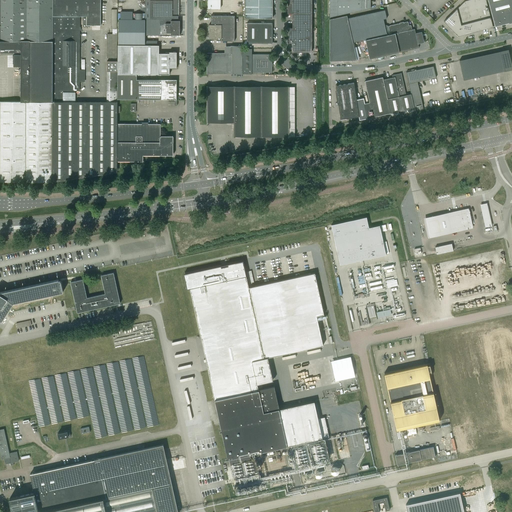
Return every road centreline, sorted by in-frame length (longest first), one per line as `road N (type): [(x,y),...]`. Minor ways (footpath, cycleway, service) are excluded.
road 1 (secondary): [(204,201),(492,140)]
road 2 (secondary): [(488,124),(205,183)]
road 3 (unclassified): [(182,430),(156,316),(146,310),(0,342)]
road 4 (unclassified): [(448,45),(364,67),(294,67),(280,49),(280,0)]
road 5 (secondary): [(0,224),(204,201)]
road 6 (secondary): [(197,184),(0,203)]
road 7 (unclassified): [(0,475),(182,430)]
road 8 (unclassified): [(357,345),(511,310)]
road 9 (unclassified): [(389,478),(240,511)]
road 10 (unclassified): [(357,345),(389,478)]
road 11 (unclassified): [(191,135),(190,0)]
